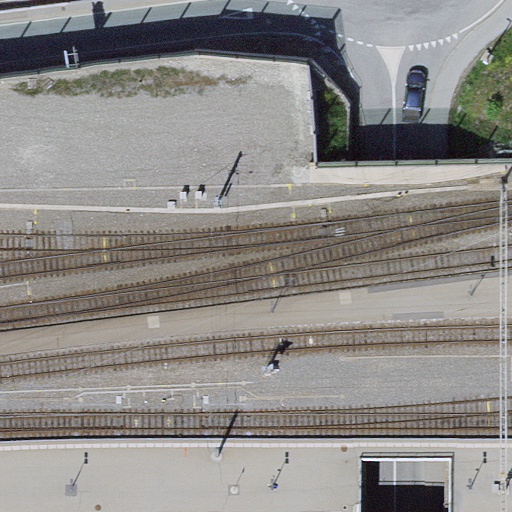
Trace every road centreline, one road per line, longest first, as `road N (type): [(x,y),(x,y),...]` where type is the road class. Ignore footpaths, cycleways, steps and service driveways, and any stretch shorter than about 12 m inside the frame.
road 1 (residential): [(396,511),(389,22)]
road 2 (tertiary): [(0,41),(329,2)]
